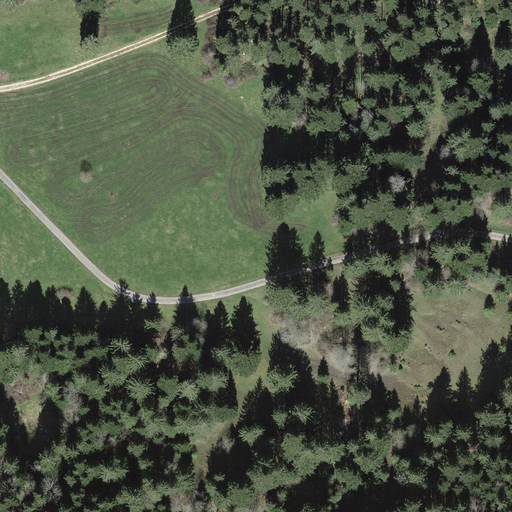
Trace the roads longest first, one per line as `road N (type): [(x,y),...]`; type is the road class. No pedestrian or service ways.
road 1 (track): [(0,174),(114,288),(146,298),(233,290),(447,232),(511,239)]
road 2 (track): [(0,89),(263,0)]
